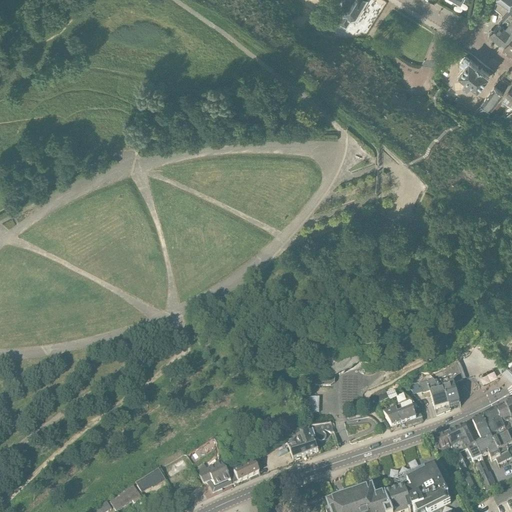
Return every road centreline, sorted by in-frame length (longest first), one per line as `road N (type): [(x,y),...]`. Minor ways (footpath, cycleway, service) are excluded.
road 1 (track): [(457,356),(446,351),(438,155),(265,0)]
road 2 (secondary): [(511,392),(438,429),(206,511)]
road 3 (track): [(177,328),(0,459)]
